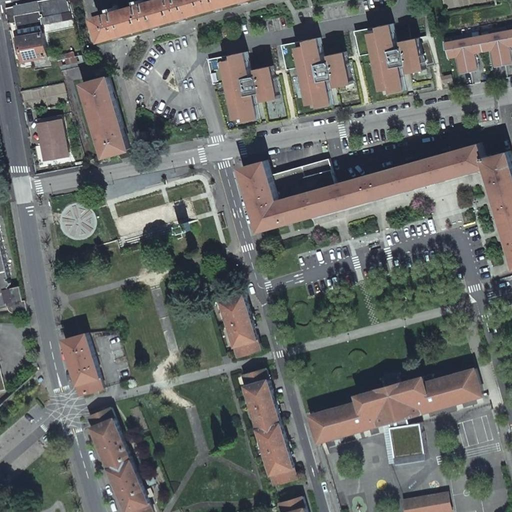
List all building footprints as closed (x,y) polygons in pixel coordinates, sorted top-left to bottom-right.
[(40,0),(7,7),(9,22),(18,20),(20,34),(16,35),(19,50),(23,50),(26,66),(34,65),(35,70),(52,67),(45,23),(75,18),(69,0),(40,0)] [(150,0),(145,2),(144,0),(140,0),(141,3),(118,9),(116,2),(112,3),(114,11),(92,17),(95,27),(103,26),(106,38),(240,0),(150,0)] [(376,53),(384,90),(393,88),(394,92),(409,89),(404,64),(409,63),(411,72),(428,69),(422,36),(405,40),(406,46),(400,47),(396,23),(356,30),(361,56),(376,53)] [(511,28),(508,29),(507,26),(491,29),(491,32),(473,36),(473,32),(456,35),(457,39),(446,41),(448,48),(449,48),(450,57),(459,55),(462,72),(480,69),(477,52),(494,49),(497,66),(511,62),(511,48),(511,45),(511,28)] [(303,67),(310,104),(320,102),(321,106),(336,103),(330,78),(336,77),(337,86),(355,83),(349,50),(331,54),(332,60),(327,61),(322,37),(283,45),(288,70),(303,67)] [(230,81),(237,118),(247,116),(248,120),(262,118),(257,92),(262,91),(264,100),(281,97),(275,64),(258,68),(259,74),(254,75),(249,51),(210,59),(214,84),(230,81)] [(63,70),(88,63),(85,54),(61,60),(63,70)] [(409,89),(409,96),(415,95),(411,72),(409,63),(404,64),(409,89)] [(87,82),(107,155),(132,148),(112,75),(87,82)] [(336,103),(336,110),(342,109),(337,86),(336,77),(330,78),(336,103)] [(263,124),(269,123),(264,100),(262,91),(257,92),(262,118),(263,124)] [(64,113),(39,117),(40,122),(65,118),(64,113)] [(46,134),(50,158),(71,154),(65,118),(40,122),(42,135),(46,134)] [(270,159),(246,165),(263,229),(489,166),(511,246),(511,149),(487,157),(483,142),(338,182),(336,171),(333,161),(327,163),(276,177),(270,159)] [(180,223),(183,232),(193,229),(191,220),(180,223)] [(19,312),(29,310),(28,299),(25,300),(21,286),(11,288),(10,287),(12,286),(12,284),(12,282),(11,280),(9,280),(8,278),(11,277),(0,225),(0,306),(8,305),(10,308),(13,310),(16,311),(19,312)] [(241,355),(264,349),(248,293),(225,299),(240,350),(241,355)] [(90,332),(68,338),(84,393),(106,386),(90,332)] [(284,421),(269,367),(247,374),(262,428),(284,421)] [(485,393),(484,390),(478,367),(437,378),(435,373),(385,387),(353,396),(354,402),(313,413),(321,440),(393,420),(394,426),(388,427),(391,450),(397,450),(398,456),(428,452),(424,421),(413,423),(411,415),(485,394),(485,393)] [(92,415),(131,511),(152,511),(156,511),(114,406),(92,415)] [(284,421),(262,428),(278,483),(300,477),(284,421)] [(428,452),(398,456),(399,463),(429,459),(428,452)] [(450,491),(406,499),(407,511),(442,511),(453,510),(450,491)] [(310,511),(306,496),(283,502),(286,511),(310,511)] [(276,498),(270,500),(272,508),(278,506),(276,498)]
